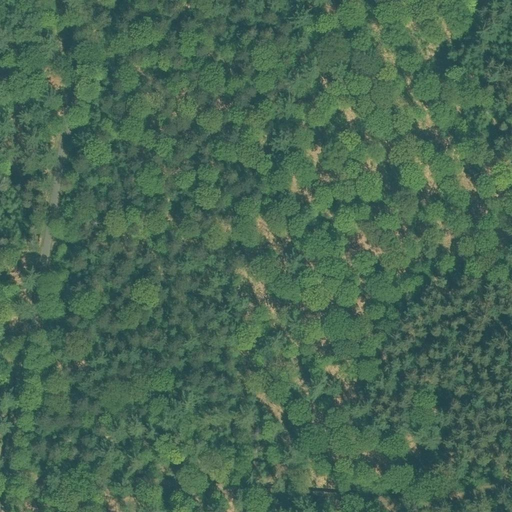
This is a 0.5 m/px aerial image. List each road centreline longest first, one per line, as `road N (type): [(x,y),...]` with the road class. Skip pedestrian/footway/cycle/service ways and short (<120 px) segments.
road 1 (unclassified): [(5,511),(86,0)]
road 2 (track): [(0,476),(256,500),(426,504),(511,487)]
road 3 (track): [(50,223),(262,246),(242,416)]
